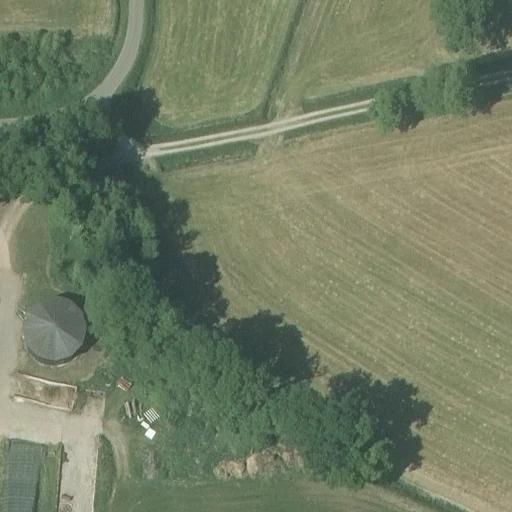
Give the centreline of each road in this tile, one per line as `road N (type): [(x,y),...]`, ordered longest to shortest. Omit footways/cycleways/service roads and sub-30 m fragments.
road 1 (track): [(511,73),(150,152),(123,144),(97,101)]
road 2 (unclassified): [(0,127),(46,122),(97,101),(120,75),(136,0)]
